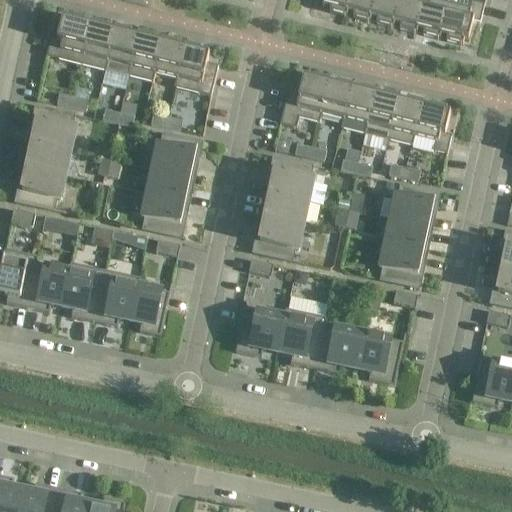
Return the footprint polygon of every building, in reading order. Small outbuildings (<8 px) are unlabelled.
[(321,0),(323,0),(321,9),(330,11),(329,16),(344,19),(346,20),(347,15),(345,14),(348,0),(321,0)] [(348,0),(345,14),(347,15),(353,16),(352,21),(367,25),(369,25),(370,21),(368,20),(373,0),(348,0)] [(373,0),(368,20),(370,21),(377,22),(376,27),(391,31),(392,31),(393,26),(392,26),(397,0),(373,0)] [(397,0),(392,26),(393,26),(400,28),(399,33),(414,36),(415,37),(417,32),(415,32),(422,2),(422,0),(397,0)] [(422,0),(422,2),(415,32),(417,32),(423,34),(422,38),(437,42),(439,43),(440,38),(438,37),(439,33),(447,0),(422,0)] [(447,0),(439,33),(438,37),(440,38),(447,39),(445,44),(462,48),(463,43),(467,45),(473,24),(479,26),(481,16),(484,7),(470,3),(455,0),(447,0)] [(50,41),(47,54),(45,60),(81,68),(92,24),(90,24),(89,29),(82,27),(83,22),(67,18),(66,23),(61,22),(56,42),(50,41)] [(92,24),(81,68),(104,74),(115,30),(113,30),(112,34),(106,33),(107,28),(92,24)] [(115,30),(104,74),(128,80),(128,79),(138,36),(137,35),(136,40),(129,39),(130,34),(115,30)] [(128,79),(128,80),(151,85),(161,41),(160,41),(159,46),(152,44),(154,39),(138,36),(128,79)] [(161,41),(151,85),(152,86),(154,76),(175,81),(173,91),(174,91),(185,47),(184,47),(182,52),(176,50),(177,45),(161,41)] [(174,91),(210,100),(217,69),(206,66),(208,58),(199,56),(200,51),(185,47),(174,91)] [(289,86),(279,128),(296,132),(298,121),(317,126),(328,82),(312,78),(311,83),(302,81),(300,89),(289,86)] [(328,82),(317,126),(318,126),(321,117),(343,122),(351,88),(336,84),(334,89),(328,87),(329,82),(328,82)] [(351,88),(343,122),(341,132),(364,137),(374,93),(359,90),(358,95),(352,93),(353,88),(351,88)] [(374,93),(364,137),(387,143),(398,99),(382,95),(381,100),(375,99),(376,94),(374,93)] [(58,97),(56,108),(70,111),(73,100),(58,97)] [(398,99),(387,143),(410,149),(421,105),(406,101),(404,106),(398,104),(399,100),(398,99)] [(73,100),(70,111),(86,115),(88,103),(73,100)] [(421,105),(410,149),(412,149),(414,140),(435,145),(432,154),(446,157),(451,139),(444,137),(449,117),(444,115),(446,111),(429,107),(428,112),(421,110),(423,105),(421,105)] [(36,125),(31,147),(70,155),(75,131),(71,130),(73,118),(34,110),(31,124),(36,125)] [(104,113),(102,125),(116,128),(119,117),(104,113)] [(119,117),(116,128),(132,131),(134,120),(119,117)] [(153,117),(150,128),(165,131),(167,120),(153,117)] [(167,120),(165,131),(180,135),(182,124),(167,120)] [(155,148),(150,172),(189,180),(194,158),(198,159),(201,145),(162,137),(160,149),(155,148)] [(21,171),(26,171),(65,179),(70,155),(31,147),(29,158),(24,157),(21,171)] [(296,148),(294,159),(308,162),(311,151),(296,148)] [(311,151),(308,162),(324,165),(326,154),(311,151)] [(273,175),(269,196),(308,204),(313,182),(308,181),(311,169),(272,160),(269,174),(273,175)] [(96,178),(106,181),(110,164),(99,162),(96,178)] [(110,164),(106,181),(117,183),(121,166),(110,164)] [(342,164),(340,175),(354,178),(357,167),(342,164)] [(357,167),(354,178),(369,181),(370,175),(371,170),(357,167)] [(390,168),(388,179),(402,182),(405,171),(390,168)] [(17,192),(14,206),(53,214),(55,202),(60,203),(65,179),(26,171),(21,193),(17,192)] [(405,171),(402,182),(418,185),(420,175),(405,171)] [(150,172),(146,196),(184,204),(186,192),(191,193),(194,181),(189,180),(150,172)] [(91,185),(90,192),(100,194),(101,187),(91,185)] [(393,198),(388,222),(427,230),(432,209),(436,210),(439,196),(400,188),(397,199),(393,198)] [(144,221),(142,233),(181,241),(184,228),(179,227),(184,204),(146,196),(140,220),(144,221)] [(259,221),(264,222),(303,230),(308,204),(269,196),(266,209),(262,208),(259,221)] [(351,202),(348,215),(356,217),(358,217),(359,217),(362,204),(351,202)] [(338,203),(336,211),(347,214),(349,205),(338,203)] [(337,212),(333,228),(344,231),(348,215),(337,212)] [(12,213),(10,226),(32,230),(34,218),(12,213)] [(348,215),(344,231),(347,232),(354,233),(358,217),(356,217),(348,215)] [(44,220),(41,233),(59,237),(61,224),(44,220)] [(255,243),(252,256),(291,265),(293,253),(298,254),(303,230),(264,222),(259,244),(255,243)] [(388,222),(382,247),(422,256),(424,243),(429,244),(431,231),(427,230),(388,222)] [(113,235),(111,242),(123,246),(125,237),(113,235)] [(506,249),(501,272),(511,274),(511,236),(505,235),(502,248),(506,249)] [(154,256),(176,261),(179,249),(157,244),(154,256)] [(382,272),(379,284),(418,292),(421,278),(417,278),(422,256),(382,247),(377,271),(382,272)] [(4,253),(0,271),(0,297),(7,299),(5,307),(26,312),(34,272),(37,260),(4,253)] [(250,264),(247,276),(269,281),(272,269),(250,264)] [(67,275),(60,310),(72,312),(70,321),(93,326),(104,274),(69,267),(67,275)] [(34,272),(26,312),(48,316),(50,308),(60,310),(67,275),(45,270),(44,274),(34,272)] [(492,293),(489,307),(511,311),(511,274),(501,272),(497,294),(492,293)] [(104,274),(93,326),(116,331),(118,322),(130,325),(138,290),(139,282),(104,274)] [(296,274),(293,287),(305,290),(308,276),(296,274)] [(334,283),(331,297),(345,300),(348,286),(334,283)] [(138,290),(130,325),(140,327),(139,336),(160,340),(169,296),(138,290)] [(392,307),(414,312),(416,300),(394,295),(392,307)] [(262,353),(276,356),(286,313),(285,313),(283,321),(244,312),(234,356),(260,361),(262,353)] [(286,313),(276,356),(291,359),(289,368),(314,373),(324,321),(286,313)] [(488,314),(486,326),(508,330),(510,319),(488,314)] [(324,321),(314,373),(338,378),(340,369),(354,373),(362,337),(324,329),(326,322),(324,321)] [(362,337),(354,373),(369,376),(367,384),(393,390),(402,346),(362,337)] [(498,403),(511,405),(511,369),(480,362),(471,406),(497,412),(498,403)] [(0,479),(0,511),(16,511),(21,493),(11,491),(13,483),(0,479)] [(21,493),(16,511),(53,511),(58,492),(35,487),(33,496),(21,493)] [(58,492),(53,511),(89,511),(91,508),(79,506),(81,497),(58,492)] [(91,508),(89,511),(122,511),(124,506),(103,502),(101,510),(91,508)]
